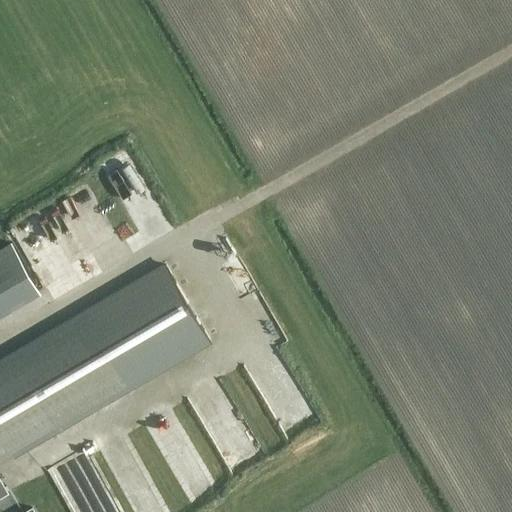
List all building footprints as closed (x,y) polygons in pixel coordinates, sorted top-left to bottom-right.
[(59,200),(90,270),(120,257),(102,215),(92,219),(79,190),(59,200)] [(29,225),(14,235),(54,296),(72,284),(66,274),(51,283),(45,274),(64,261),(48,236),(40,241),(29,225)] [(12,243),(0,250),(0,305),(36,283),(12,243)] [(0,480),(0,462),(210,340),(166,264),(0,361),(0,496),(7,492),(0,480)] [(164,511),(154,490),(125,504),(128,511),(164,511)]
